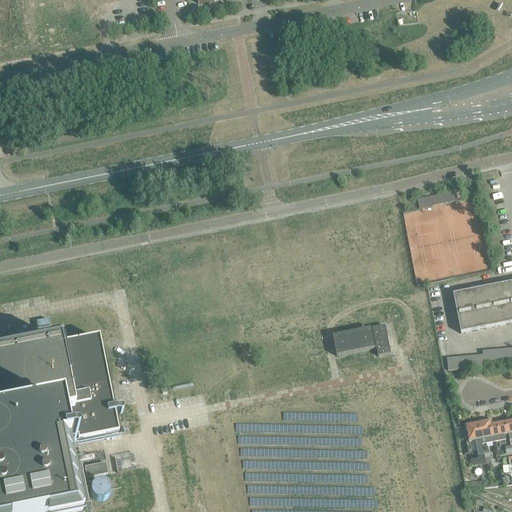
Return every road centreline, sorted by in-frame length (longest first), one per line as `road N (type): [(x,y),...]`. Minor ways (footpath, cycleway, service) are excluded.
road 1 (tertiary): [(0,195),(261,144)]
road 2 (residential): [(274,211),(511,157)]
road 3 (unclassified): [(180,41),(384,0)]
road 4 (tertiary): [(511,76),(331,129)]
road 5 (unclassified): [(0,77),(180,41)]
road 6 (tertiary): [(331,129),(511,101)]
road 7 (unclassified): [(0,266),(150,236)]
road 8 (residential): [(150,236),(274,211)]
